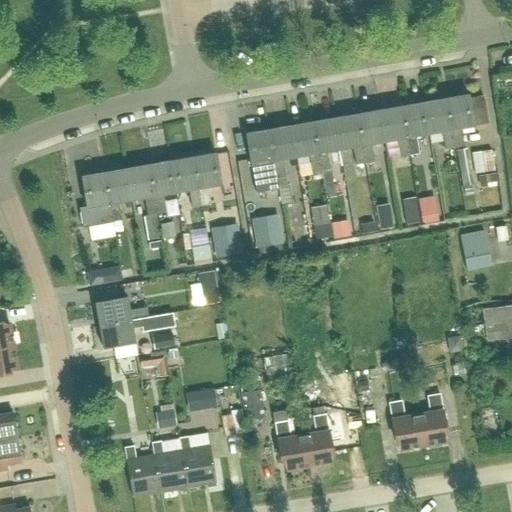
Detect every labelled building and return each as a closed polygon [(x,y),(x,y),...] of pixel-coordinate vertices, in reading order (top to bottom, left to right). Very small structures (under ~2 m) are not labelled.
[(511,65),(500,68),(502,78),(511,76),(511,65)] [(487,123),(482,96),(468,98),(467,94),(444,99),(453,148),(462,146),(459,128),(473,126),(487,123)] [(422,102),(428,134),(440,132),(444,149),(453,148),(444,99),(422,102)] [(415,136),(428,134),(422,102),(400,106),(409,155),(418,154),(415,136)] [(378,110),(383,142),(396,139),(399,157),(409,155),(400,106),(378,110)] [(370,144),(383,142),(378,110),(356,114),(364,163),(373,162),(370,144)] [(333,118),(339,149),(352,147),(355,165),(364,163),(356,114),(333,118)] [(311,122),(320,171),(329,169),(326,152),(339,149),(333,118),(311,122)] [(311,173),(320,171),(311,122),(289,126),(295,157),(307,155),(311,173)] [(267,130),(276,179),(285,177),(282,159),(295,157),(289,126),(267,130)] [(275,179),(276,179),(267,130),(244,134),(250,165),(255,193),(276,189),(275,179)] [(473,184),(467,148),(457,150),(463,185),(473,184)] [(481,152),(484,173),(494,172),(491,150),(481,152)] [(476,174),(484,173),(481,152),(472,154),(476,174)] [(220,185),(214,153),(192,157),(200,206),(210,205),(207,187),(220,185)] [(191,208),(200,206),(192,157),(169,161),(175,192),(188,190),(191,208)] [(147,165),(156,214),(165,212),(162,195),(175,192),(169,161),(147,165)] [(147,216),(156,214),(147,165),(125,169),(131,200),(144,198),(147,216)] [(118,202),(131,200),(125,169),(103,172),(112,222),(121,220),(118,202)] [(80,176),(85,207),(78,208),(81,228),(112,223),(112,222),(103,172),(80,176)] [(325,199),(334,198),(330,174),(321,176),(325,199)] [(279,202),(280,201),(290,200),(287,183),(277,185),(279,202)] [(418,199),(423,224),(436,222),(432,197),(418,199)] [(376,207),(380,229),(392,227),(388,205),(376,207)] [(417,211),(404,213),(406,224),(419,222),(417,211)] [(326,214),(312,216),(316,238),(330,236),(326,214)] [(347,221),(332,223),(334,236),(349,234),(347,221)] [(277,224),(253,228),(256,248),(280,244),(277,224)] [(175,236),(173,225),(161,227),(163,238),(175,236)] [(497,242),(506,241),(504,227),(494,228),(497,242)] [(461,246),(466,271),(490,267),(485,242),(483,231),(459,235),(461,246)] [(237,233),(212,237),(216,257),(241,253),(237,233)] [(190,247),(194,266),(211,263),(208,244),(190,247)] [(406,281),(448,272),(445,259),(403,268),(406,281)] [(90,284),(103,282),(102,274),(96,270),(88,272),(90,284)] [(196,274),(199,289),(216,286),(213,271),(196,274)] [(410,290),(452,281),(450,273),(409,282),(410,290)] [(147,318),(146,308),(128,311),(125,298),(94,304),(98,327),(147,318)] [(486,342),(511,338),(511,305),(482,309),(486,342)] [(172,313),(147,318),(149,327),(142,328),(143,333),(175,327),(172,313)] [(142,328),(149,327),(147,318),(98,327),(102,349),(134,344),(131,330),(142,328)] [(0,349),(12,347),(8,326),(1,327),(0,323),(0,349)] [(185,334),(171,337),(173,346),(187,344),(185,334)] [(152,338),(154,349),(173,346),(171,337),(171,335),(152,338)] [(0,349),(0,374),(9,373),(8,370),(16,369),(12,347),(0,349)] [(280,364),(293,363),(293,351),(280,351),(280,364)] [(164,357),(140,360),(141,368),(157,366),(158,377),(166,376),(164,357)] [(450,381),(451,360),(432,360),(432,380),(450,381)] [(360,366),(364,389),(387,385),(383,363),(360,366)] [(111,384),(102,386),(104,397),(113,395),(111,384)] [(266,417),(261,389),(241,393),(246,421),(266,417)] [(201,406),(199,393),(187,395),(189,408),(201,406)] [(224,435),(242,432),(235,394),(218,397),(224,435)] [(428,397),(431,414),(417,416),(422,446),(443,442),(442,435),(445,434),(438,395),(428,397)] [(399,443),(400,450),(422,446),(417,416),(404,418),(401,402),(389,404),(396,443),(399,443)] [(173,410),(159,413),(162,428),(175,426),(173,410)] [(0,440),(17,438),(13,413),(0,415),(0,440)] [(308,467),(330,463),(328,456),(332,455),(325,416),(313,418),(316,434),(303,437),(308,467)] [(285,464),(286,471),(308,467),(303,437),(289,439),(286,423),(274,425),(281,464),(285,464)] [(178,438),(180,452),(181,451),(187,487),(216,482),(207,433),(178,438)] [(0,440),(0,471),(8,470),(7,465),(21,462),(17,438),(0,440)] [(181,451),(180,452),(162,455),(160,441),(150,443),(153,456),(154,456),(160,492),(187,487),(181,451)] [(126,461),(132,497),(160,492),(154,456),(153,456),(135,459),(133,446),(124,448),(126,461)]
